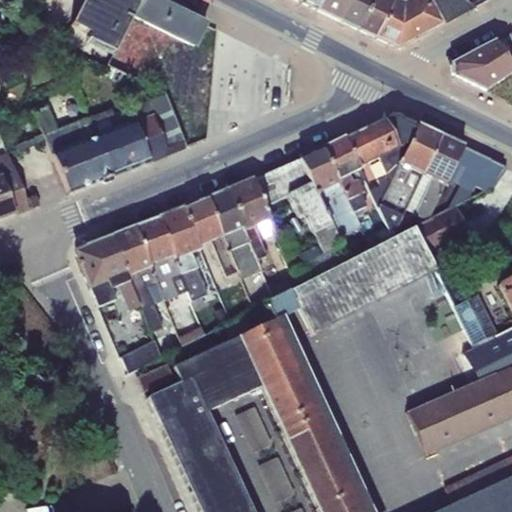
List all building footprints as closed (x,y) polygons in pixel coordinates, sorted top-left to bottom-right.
[(86,42),(113,56),(131,17),(139,0),(83,0),(70,28),(89,37),(86,42)] [(139,0),(131,17),(193,47),(204,24),(155,0),(139,0)] [(301,0),(300,3),(315,10),(320,0),(301,0)] [(320,0),(315,10),(340,22),(350,0),(320,0)] [(350,0),(340,22),(357,30),(372,0),(350,0)] [(390,0),(372,0),(357,30),(374,38),(390,0)] [(428,0),(390,0),(374,38),(396,48),(441,25),(428,0)] [(428,0),(441,25),(471,9),(459,0),(428,0)] [(459,0),(471,9),(488,0),(459,0)] [(501,38),(494,42),(503,55),(510,50),(501,38)] [(486,90),(511,71),(511,68),(503,55),(494,42),(450,65),(450,75),(485,91),(486,90)] [(267,96),(270,101),(286,92),(279,78),(291,72),(278,48),(265,56),(259,45),(235,58),(239,65),(253,58),(260,69),(250,74),(254,81),(233,93),(242,109),(267,96)] [(133,123),(149,164),(184,148),(163,96),(131,108),(137,121),(133,123)] [(47,142),(67,195),(110,179),(88,119),(56,131),(46,108),(32,114),(41,135),(17,146),(18,153),(47,142)] [(110,111),(88,119),(110,179),(149,164),(133,123),(137,121),(131,108),(112,116),(110,111)] [(364,129),(343,139),(357,169),(378,159),(386,176),(376,181),(378,186),(368,191),(377,210),(416,126),(415,126),(414,126),(413,126),(402,121),(396,117),(389,117),(383,121),(365,130),(364,129)] [(416,126),(377,210),(385,228),(391,240),(404,211),(439,137),(416,126)] [(439,137),(404,211),(428,221),(449,175),(462,147),(439,137)] [(343,139),(320,150),(355,220),(363,216),(360,210),(365,208),(359,195),(363,193),(359,184),(363,182),(357,169),(343,139)] [(462,147),(449,175),(457,178),(455,181),(460,183),(447,207),(472,192),(474,188),(487,159),(462,147)] [(299,159),(298,160),(337,241),(360,229),(355,220),(320,150),(319,151),(319,152),(306,159),(306,158),(305,158),(307,162),(302,164),(299,159)] [(0,220),(31,209),(17,173),(8,153),(0,156),(0,220)] [(487,159),(474,188),(482,193),(483,192),(491,188),(495,186),(503,167),(487,159)] [(298,160),(252,180),(264,209),(287,198),(297,219),(303,215),(317,244),(322,253),(338,244),(337,241),(298,160)] [(239,186),(226,191),(256,261),(267,257),(261,242),(275,235),(274,233),(264,209),(252,180),(239,186)] [(226,191),(205,200),(238,273),(241,280),(261,272),(256,261),(226,191)] [(205,200),(182,210),(197,248),(208,243),(223,280),(236,274),(238,273),(205,200)] [(428,221),(411,229),(426,257),(467,235),(453,208),(446,211),(428,221)] [(182,210),(157,220),(186,293),(190,302),(194,312),(204,307),(200,298),(206,296),(195,270),(196,270),(190,256),(199,252),(197,248),(182,210)] [(157,220),(133,229),(162,302),(162,303),(178,297),(177,296),(186,293),(157,220)] [(286,227),(274,233),(275,235),(292,275),(297,287),(347,262),(338,244),(322,253),(317,244),(298,254),(286,227)] [(391,240),(385,228),(364,238),(370,251),(391,240)] [(133,229),(110,238),(138,308),(149,333),(162,329),(153,305),(162,302),(133,229)] [(272,321),(236,339),(259,389),(316,511),(511,511),(511,456),(443,489),(450,506),(436,511),(370,511),(282,318),(296,310),(310,337),(435,273),(426,257),(411,229),(391,240),(370,251),(347,262),(297,287),(274,299),(263,304),(272,321)] [(138,308),(110,238),(79,250),(75,259),(81,272),(82,273),(96,308),(122,298),(128,313),(138,308)] [(274,299),(297,287),(292,275),(268,287),(274,299)] [(511,278),(495,286),(511,319),(511,278)] [(473,348),(494,338),(497,336),(477,296),(452,308),(473,348)] [(200,327),(176,338),(181,347),(203,335),(200,327)] [(494,338),(473,348),(480,364),(502,353),(494,338)] [(259,389),(236,339),(173,368),(177,378),(179,384),(146,399),(198,511),(251,511),(206,413),(259,389)] [(152,342),(120,358),(120,359),(127,375),(159,358),(152,342)] [(166,365),(136,378),(142,393),(172,380),(166,365)] [(511,366),(405,414),(424,458),(511,419),(511,366)] [(254,407),(232,418),(250,454),(272,443),(254,407)] [(94,449),(80,456),(92,483),(106,476),(94,449)] [(276,457),(256,466),(274,504),(294,495),(276,457)] [(27,460),(2,471),(12,495),(37,484),(27,460)]
